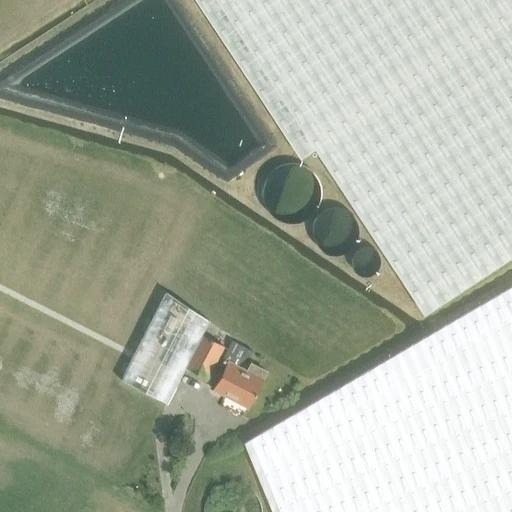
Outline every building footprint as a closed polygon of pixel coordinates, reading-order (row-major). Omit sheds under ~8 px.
[(511,0),(192,0),(299,160),(315,149),(423,314),(511,255),(511,0)] [(261,201),(266,211),(273,218),(282,223),(293,224),(303,222),(312,216),(318,207),(321,197),(320,187),(316,177),(308,169),(299,165),(289,164),(278,166),(270,172),(263,181),(260,191),(261,201)] [(312,236),(315,245),(322,251),(331,255),(340,255),(349,252),(356,245),(360,237),(360,227),(356,218),(350,211),(341,208),(332,207),(323,211),(316,217),(312,226),(312,236)] [(352,261),(353,269),(358,275),(365,279),(373,278),(380,273),(383,266),(382,257),(377,251),(370,248),(362,248),(355,253),(352,261)] [(511,511),(511,287),(246,443),(274,511),(511,511)] [(131,360),(121,380),(165,403),(171,391),(183,368),(205,379),(221,347),(200,336),(207,322),(165,293),(135,352),(131,360)] [(212,389),(230,399),(246,407),(264,372),(249,364),(245,372),(235,366),(251,353),(231,342),(222,360),(216,373),(219,375),(212,389)] [(262,511),(260,502),(254,494),(246,487),(237,484),(226,485),(217,489),(209,496),(205,505),(203,511),(262,511)]
